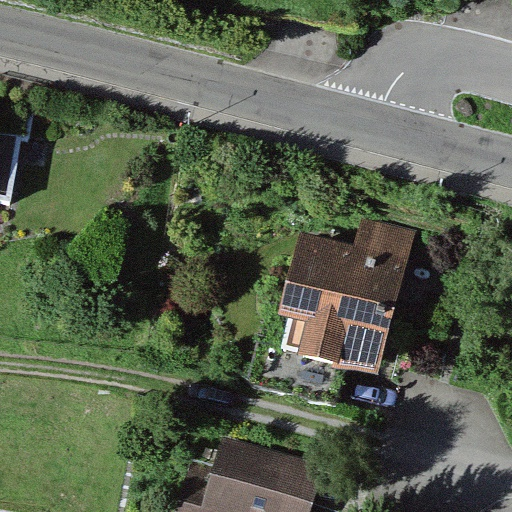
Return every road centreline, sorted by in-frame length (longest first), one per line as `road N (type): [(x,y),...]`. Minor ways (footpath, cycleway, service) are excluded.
road 1 (track): [(425,449),(185,392),(0,362)]
road 2 (residential): [(0,34),(378,131)]
road 3 (residential): [(378,131),(390,89),(408,71),(427,64),(511,75)]
road 4 (residential): [(378,131),(511,164)]
